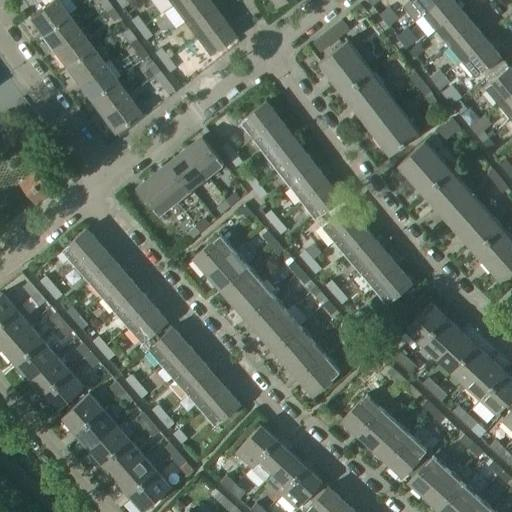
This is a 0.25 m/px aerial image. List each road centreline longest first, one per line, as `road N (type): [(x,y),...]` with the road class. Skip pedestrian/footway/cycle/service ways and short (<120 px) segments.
road 1 (residential): [(383,511),(261,400),(87,198)]
road 2 (residential): [(267,54),(437,274),(511,346)]
road 3 (residential): [(106,182),(267,54)]
road 4 (residential): [(106,182),(0,39)]
road 5 (residential): [(0,390),(107,511)]
